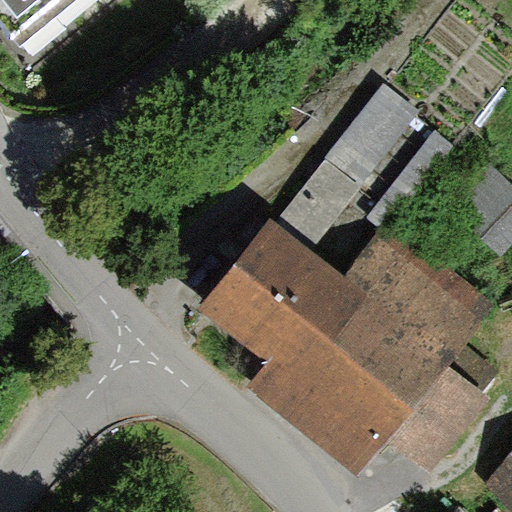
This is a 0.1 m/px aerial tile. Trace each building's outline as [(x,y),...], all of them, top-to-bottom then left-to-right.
[(0,0),(0,23),(13,40),(63,0),(0,0)] [(387,84),(291,202),(327,230),(423,113),(387,84)] [(454,145),(437,130),(370,218),(383,227),(387,222),(394,227),(454,145)] [(511,252),(511,250),(511,184),(485,161),(450,199),(511,252)] [(273,216),(201,313),(272,362),(250,389),(356,478),(387,443),(433,474),(493,399),(453,367),(496,306),(394,227),(387,222),(383,227),(348,275),(273,216)] [(507,511),(511,511),(511,456),(486,489),(507,511)]
